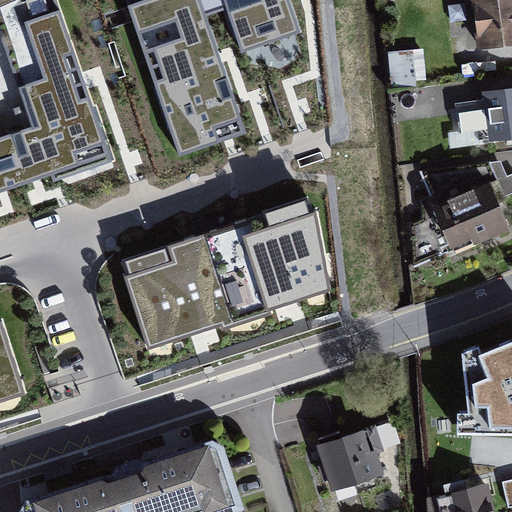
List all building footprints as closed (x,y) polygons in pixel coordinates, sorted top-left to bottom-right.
[(0,202),(117,165),(63,0),(0,0),(0,44),(28,131),(0,139),(0,202)] [(127,0),(178,164),(250,141),(213,21),(226,17),(240,62),(306,41),(293,0),(127,0)] [(511,0),(472,0),(475,40),(511,37),(511,0)] [(511,89),(485,92),(490,139),(511,136),(511,89)] [(511,233),(490,184),(437,207),(458,255),(511,233)] [(118,262),(149,361),(345,300),(315,202),(118,262)] [(0,412),(32,401),(0,310),(0,412)] [(511,328),(496,333),(511,389),(511,328)] [(440,483),(444,511),(489,511),(453,400),(419,410),(427,483),(440,483)] [(370,422),(316,437),(332,491),(386,476),(370,422)] [(248,511),(226,438),(16,502),(19,511),(248,511)] [(511,476),(491,482),(500,507),(511,503),(511,476)]
